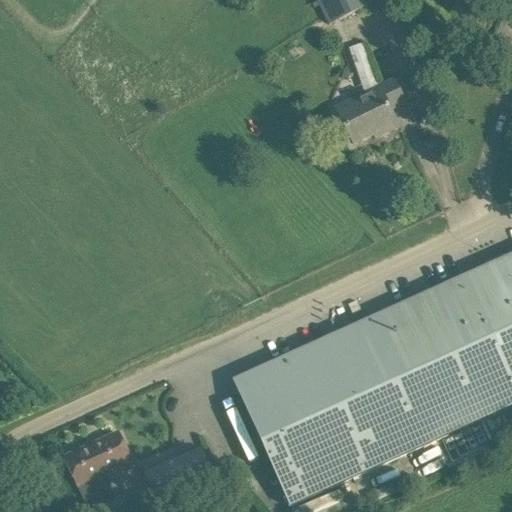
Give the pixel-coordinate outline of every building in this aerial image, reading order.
[(371,0),(340,0),(321,9),(328,25),(373,3),(371,0)] [(348,50),(364,94),(335,107),(354,144),(382,131),(383,135),(398,128),(390,110),(405,103),(394,80),(378,87),(363,45),(348,50)] [(511,256),(233,382),(290,507),(511,407),(511,256)] [(65,458),(77,487),(87,510),(105,501),(99,488),(111,483),(107,474),(132,463),(118,434),(65,458)] [(145,475),(158,504),(213,479),(199,450),(179,459),(182,465),(153,478),(151,472),(145,475)] [(151,511),(154,511),(143,489),(128,497),(135,511),(151,511)] [(183,511),(180,502),(164,509),(165,511),(183,511)]
